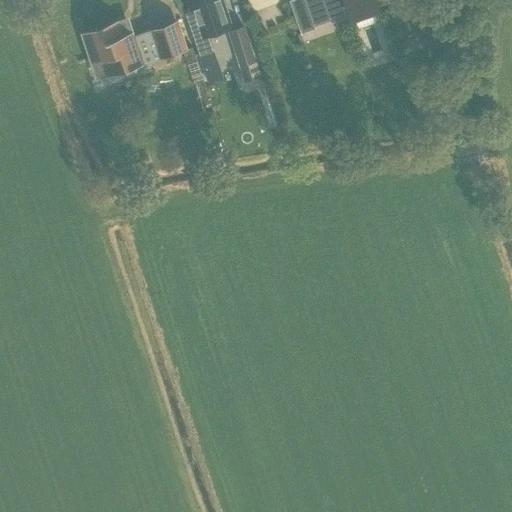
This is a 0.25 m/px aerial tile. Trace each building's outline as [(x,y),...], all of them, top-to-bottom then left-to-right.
[(206,34),(228,27),(220,2),(218,3),(216,0),(187,0),(192,12),(185,14),(198,56),(211,52),(207,37),(206,34)] [(305,0),(289,0),(301,33),(315,28),(305,0)] [(322,0),(330,22),(387,2),(389,8),(388,8),(399,40),(420,32),(404,0),(322,0)] [(120,36),(116,24),(84,35),(92,60),(102,56),(108,76),(182,52),(173,24),(131,38),(130,34),(120,36)] [(239,63),(256,57),(247,26),(229,31),(239,63)]
